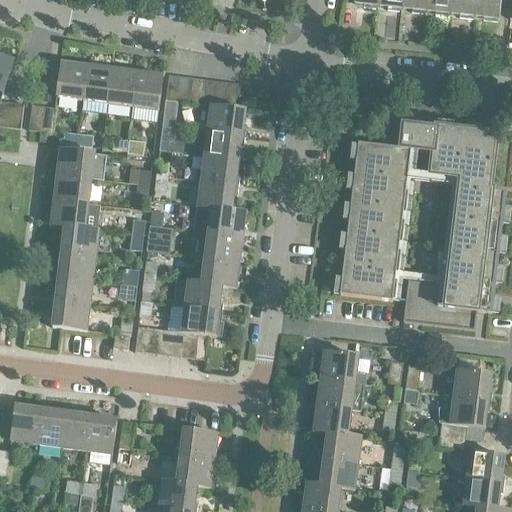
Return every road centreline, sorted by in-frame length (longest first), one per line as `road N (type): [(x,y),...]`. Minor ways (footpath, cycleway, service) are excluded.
road 1 (residential): [(0,365),(230,393),(253,388),(263,376),(268,321)]
road 2 (residential): [(305,62),(26,9)]
road 3 (residential): [(268,321),(305,62)]
road 4 (residential): [(511,353),(268,321)]
road 5 (residential): [(511,90),(305,62)]
